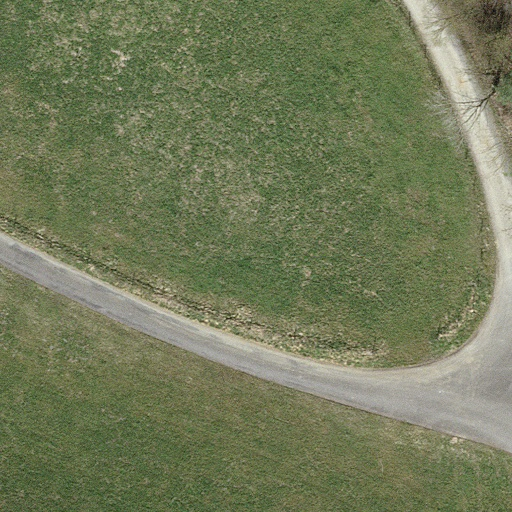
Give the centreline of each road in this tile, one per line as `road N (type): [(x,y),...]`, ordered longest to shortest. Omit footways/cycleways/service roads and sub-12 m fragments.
road 1 (residential): [(511,389),(351,384),(221,346),(0,248)]
road 2 (track): [(511,230),(460,50),(427,0)]
